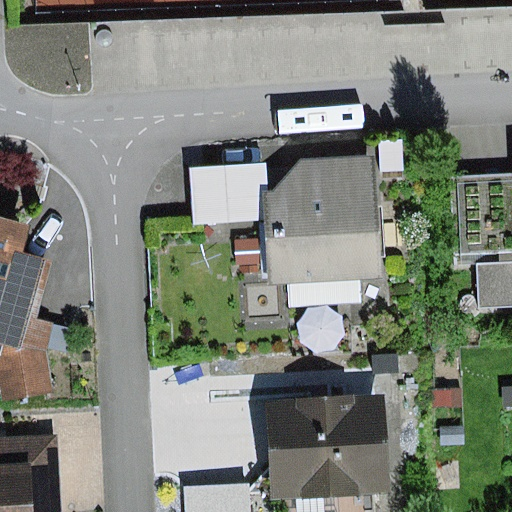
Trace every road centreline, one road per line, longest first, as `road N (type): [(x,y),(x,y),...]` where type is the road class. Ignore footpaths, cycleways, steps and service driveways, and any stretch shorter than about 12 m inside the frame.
road 1 (residential): [(115,118),(511,95)]
road 2 (residential): [(115,118),(134,511)]
